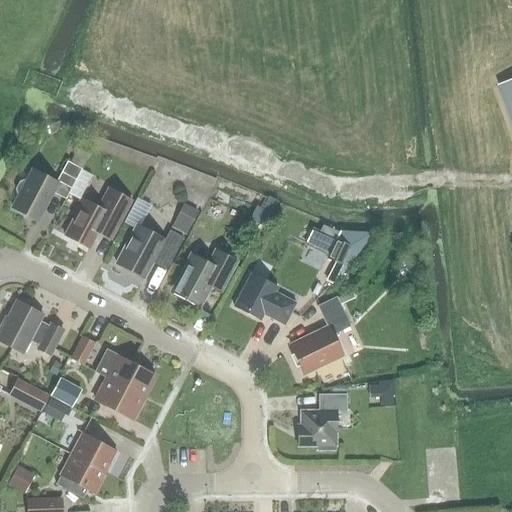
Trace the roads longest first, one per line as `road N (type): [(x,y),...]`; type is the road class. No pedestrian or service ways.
road 1 (residential): [(0,267),(21,267),(227,374),(249,403),(252,484)]
road 2 (residential): [(252,484),(349,482),(392,511)]
road 3 (residential): [(146,511),(160,489),(176,483),(252,484)]
